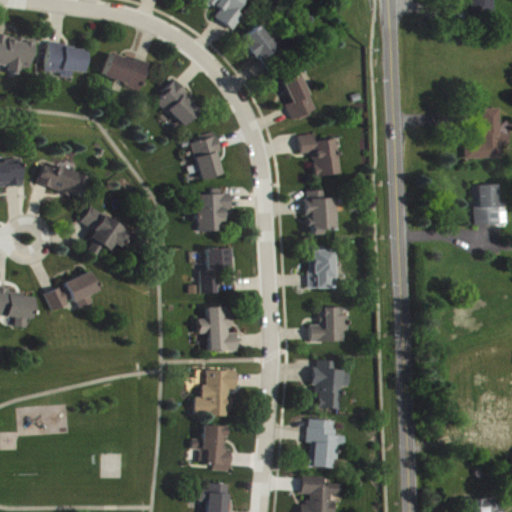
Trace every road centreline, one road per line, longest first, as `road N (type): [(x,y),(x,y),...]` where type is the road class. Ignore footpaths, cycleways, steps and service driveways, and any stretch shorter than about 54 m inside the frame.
road 1 (tertiary): [(408,511),(387,0)]
road 2 (residential): [(260,511),(272,339),(263,151),(234,85)]
road 3 (residential): [(234,85),(189,40),(134,15),(31,0)]
